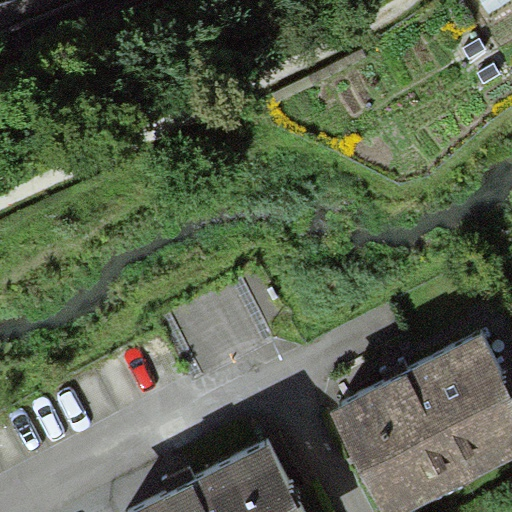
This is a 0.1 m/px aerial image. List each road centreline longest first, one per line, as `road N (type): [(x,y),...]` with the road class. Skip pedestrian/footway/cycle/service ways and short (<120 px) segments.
road 1 (residential): [(7,511),(265,373)]
road 2 (residential): [(265,373),(338,511)]
road 3 (residential): [(265,373),(380,320)]
